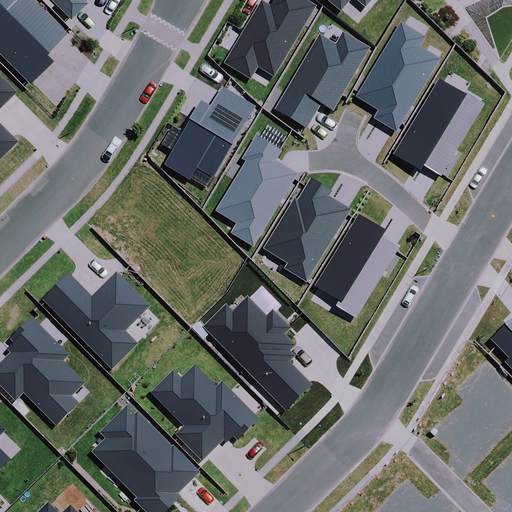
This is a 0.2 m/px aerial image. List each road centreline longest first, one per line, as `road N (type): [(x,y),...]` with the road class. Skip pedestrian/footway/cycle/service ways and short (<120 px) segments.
road 1 (residential): [(281,511),(375,415),(511,185)]
road 2 (residential): [(0,246),(112,126),(185,0)]
